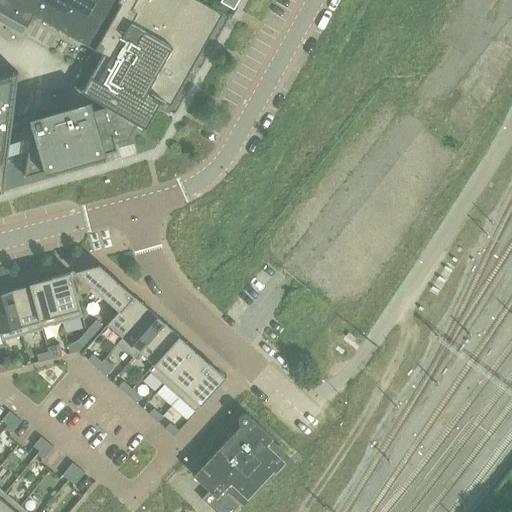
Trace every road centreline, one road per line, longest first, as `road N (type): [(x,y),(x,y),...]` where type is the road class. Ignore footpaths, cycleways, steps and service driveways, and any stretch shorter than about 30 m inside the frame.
road 1 (unclassified): [(132,207),(180,193),(218,167),(314,0)]
road 2 (residential): [(0,383),(135,499),(175,454)]
road 3 (track): [(302,511),(397,358),(405,331),(394,307)]
road 4 (unclassified): [(250,368),(175,299),(132,207)]
road 5 (residential): [(69,358),(175,454)]
road 6 (unclassified): [(0,243),(132,207)]
